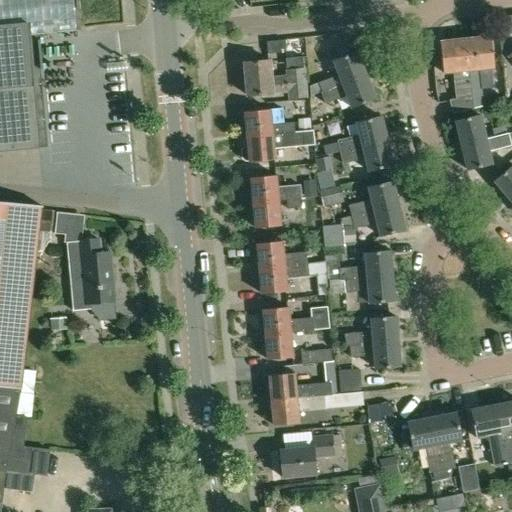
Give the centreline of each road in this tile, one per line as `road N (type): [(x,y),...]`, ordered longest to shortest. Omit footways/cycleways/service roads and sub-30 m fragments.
road 1 (secondary): [(220,511),(183,211)]
road 2 (residential): [(422,19),(164,28)]
road 3 (residential): [(451,232),(430,251),(436,365),(446,373),(511,363)]
road 4 (residential): [(451,232),(416,46),(422,19)]
road 5 (residential): [(183,211),(0,191)]
road 6 (secondary): [(183,211),(164,28)]
